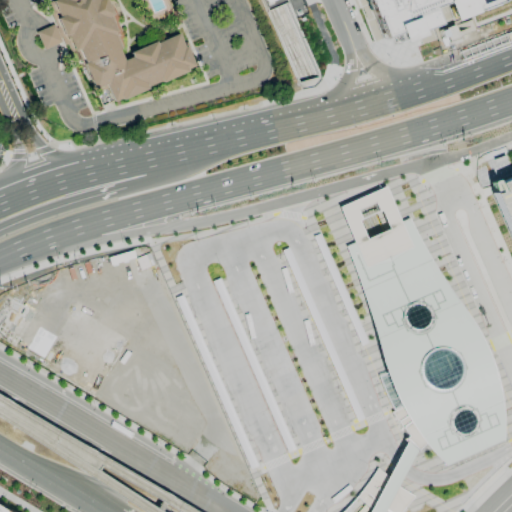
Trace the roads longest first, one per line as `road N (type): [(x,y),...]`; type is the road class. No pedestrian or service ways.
road 1 (trunk): [(0,258),(511,100)]
road 2 (trunk): [(511,54),(376,103),(158,157)]
road 3 (trunk): [(23,250),(221,218),(298,197)]
road 4 (primary): [(217,511),(20,392)]
